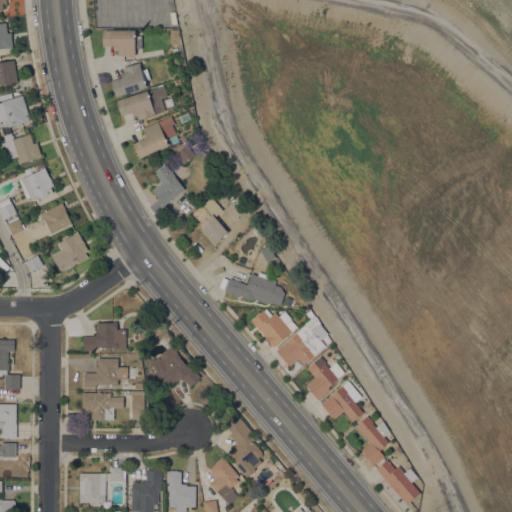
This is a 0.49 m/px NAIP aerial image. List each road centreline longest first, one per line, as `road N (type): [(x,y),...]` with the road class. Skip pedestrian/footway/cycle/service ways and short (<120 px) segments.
road 1 (primary): [(362,511),(143,252),(86,139),(55,0)]
road 2 (track): [(459,511),(423,435),(240,150),(198,0)]
road 3 (residential): [(48,511),(49,306)]
road 4 (tertiary): [(143,252),(49,306),(0,306)]
road 5 (residential): [(49,443),(168,442),(191,429)]
